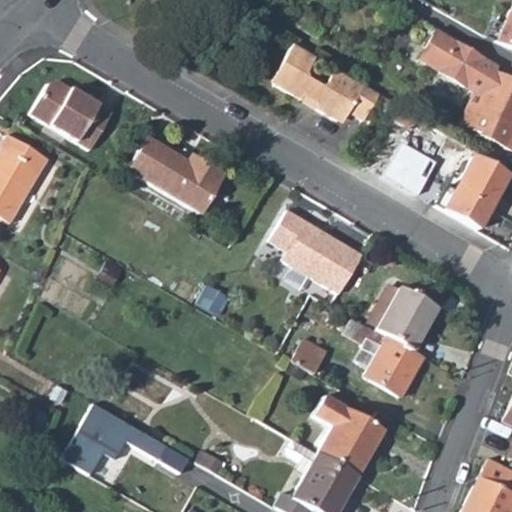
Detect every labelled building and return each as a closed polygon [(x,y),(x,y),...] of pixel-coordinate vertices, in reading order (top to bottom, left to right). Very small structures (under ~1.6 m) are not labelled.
[(511,0),(510,0),(492,43),(511,52),(511,0)] [(468,51),(440,34),(431,29),(414,60),(469,93),(479,97),(473,110),(463,105),(455,124),(476,134),(475,136),(511,153),(511,149),(511,82),(491,72),(493,66),(468,51)] [(310,56),(287,43),(266,76),(269,83),(294,98),(297,93),(310,101),(307,105),(331,119),(339,118),(342,111),(358,119),(373,93),(329,68),(320,84),(314,85),(302,78),(300,72),(310,56)] [(44,85),(26,115),(86,151),(108,114),(94,106),(95,104),(79,94),(78,97),(66,90),(54,82),(44,85)] [(79,94),(68,88),(66,90),(78,97),(79,94)] [(297,93),(294,98),(307,105),(310,101),(297,93)] [(469,93),(463,105),(473,110),(479,97),(469,93)] [(393,105),(377,96),(371,107),(387,116),(393,105)] [(387,119),(405,130),(413,117),(395,107),(387,119)] [(4,137),(0,142),(0,222),(5,226),(43,160),(4,137)] [(144,139),(125,171),(161,193),(197,214),(221,173),(188,154),(183,162),(144,139)] [(451,192),(440,212),(475,230),(504,177),(469,158),(458,177),(448,172),(440,187),(451,192)] [(440,187),(429,206),(440,212),(451,192),(440,187)] [(359,259),(283,213),(265,244),(283,254),(278,263),(336,298),(359,259)] [(365,325),(373,329),(394,293),(386,288),(365,325)] [(373,329),(371,334),(407,355),(432,309),(396,289),(394,293),(373,329)] [(371,334),(349,321),(340,337),(359,349),(351,362),(364,370),(360,378),(396,399),(417,361),(407,355),(371,334)] [(303,341),(290,364),(298,368),(313,377),(326,354),(303,341)] [(290,364),(284,375),(291,379),(298,368),(290,364)] [(511,396),(499,424),(511,429),(511,396)] [(329,430),(314,456),(352,478),(378,433),(321,400),(310,419),(329,430)] [(90,406),(59,461),(87,477),(99,456),(111,463),(121,444),(178,476),(186,461),(90,406)] [(511,441),(503,459),(511,462),(511,441)] [(314,456),(290,442),(284,452),(285,456),(297,463),(295,469),(303,474),(314,456)] [(198,453),(193,464),(214,476),(220,466),(198,453)] [(314,456),(303,474),(288,501),(279,496),(271,509),(276,511),(332,511),(352,478),(314,456)] [(511,476),(484,462),(475,479),(511,496),(511,476)] [(511,511),(511,496),(475,479),(457,511),(511,511)]
